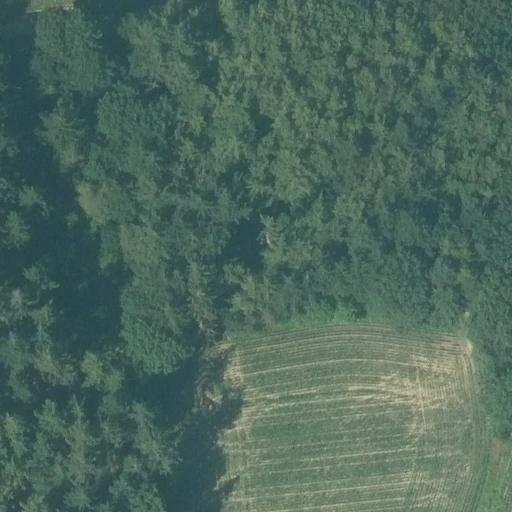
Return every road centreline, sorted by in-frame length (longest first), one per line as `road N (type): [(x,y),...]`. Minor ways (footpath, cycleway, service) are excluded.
road 1 (track): [(263,0),(347,11),(511,59)]
road 2 (track): [(0,23),(241,0)]
